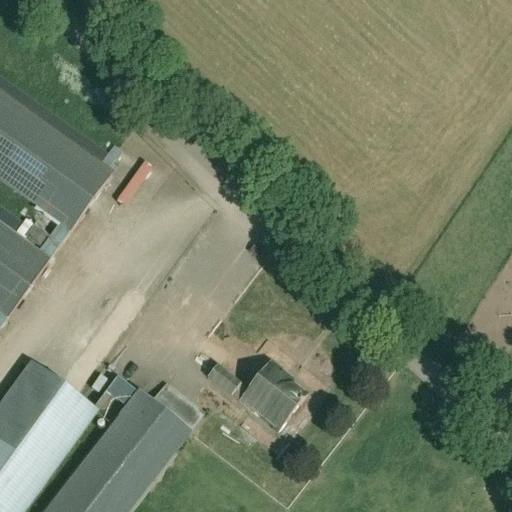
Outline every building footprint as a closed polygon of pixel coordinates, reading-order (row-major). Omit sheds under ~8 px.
[(123,175),(73,144),(70,149),(55,139),(48,151),(58,157),(57,158),(74,169),(67,179),(105,204),(123,175)] [(121,152),(111,165),(120,172),(130,160),(121,152)] [(30,219),(23,229),(0,213),(0,256),(29,276),(40,259),(41,245),(55,254),(70,232),(60,225),(50,240),(29,237),(38,225),(30,219)] [(288,423),(309,396),(286,379),(289,375),(273,363),(252,391),(219,366),(210,379),(250,409),(258,399),(288,423)] [(34,364),(0,410),(0,511),(26,511),(100,412),(34,364)] [(121,511),(190,421),(137,381),(38,511),(121,511)]
